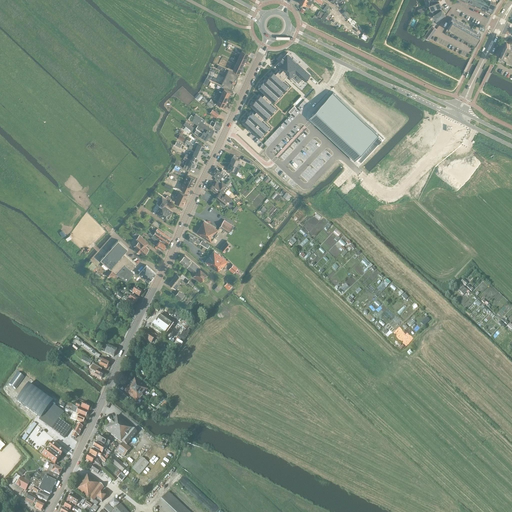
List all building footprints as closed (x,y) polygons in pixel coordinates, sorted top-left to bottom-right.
[(431,9),(439,6),(441,5),(439,0),(438,0),(428,0),(429,4),(431,9)] [(486,10),(490,0),(489,0),(484,0),(481,8),(484,9),(486,9),(486,10)] [(490,0),(486,10),(489,11),(491,12),(495,3),(490,0)] [(439,6),(431,9),(433,14),(436,19),(445,13),(441,8),(439,6)] [(342,13),(347,19),(350,16),(345,10),(342,13)] [(320,18),(323,20),(324,18),(328,13),(326,11),(320,18)] [(480,34),(478,32),(452,17),(446,27),(447,27),(447,26),(448,27),(447,27),(475,43),(480,34)] [(431,25),(423,37),(428,40),(436,28),(431,25)] [(511,47),(509,46),(510,45),(506,42),(500,55),(508,60),(507,61),(511,62),(511,47)] [(241,52),(240,54),(248,58),(249,55),(250,53),(242,49),(242,50),(239,48),(238,50),(241,52)] [(244,118),(242,120),(243,122),(242,122),(249,128),(254,133),(254,132),(258,137),(259,136),(260,138),(263,135),(261,134),(266,129),(267,130),(270,128),(268,126),(269,126),(261,119),(263,117),(265,118),(267,119),(269,117),(268,115),(273,110),(274,112),(276,109),(275,108),(275,107),(269,102),(271,100),(273,101),(275,102),(277,99),(276,98),(278,95),(280,96),(282,94),(281,93),(285,88),(287,89),(289,87),(288,85),(283,79),(286,76),(290,79),(292,77),(298,83),(302,79),(304,81),(311,74),(295,60),(296,60),(294,58),(293,58),(287,52),(283,57),(282,57),(279,61),(275,66),(277,68),(274,72),(274,71),(273,72),(272,71),(270,73),(271,74),(266,79),(265,78),(263,81),(264,82),(261,85),(260,83),(258,86),(259,87),(258,88),(264,93),(262,95),(261,94),(260,94),(259,93),(257,96),(258,97),(253,102),(252,101),(250,103),(251,104),(250,105),(256,110),(255,113),(253,111),(252,112),(251,110),(249,113),(250,114),(245,119),(244,118)] [(235,56),(234,58),(245,63),(246,61),(248,58),(240,54),(238,57),(235,56)] [(236,61),(235,64),(243,68),(245,65),(244,65),(245,63),(234,58),(233,60),(236,61)] [(243,68),(235,64),(234,67),(231,66),(230,68),(233,69),(241,73),(242,71),(243,68)] [(228,70),(225,77),(236,83),(237,81),(236,80),(235,81),(234,80),(235,78),(235,79),(238,74),(228,70)] [(236,83),(225,77),(221,84),(231,89),(233,84),(232,84),(233,82),(235,83),(234,83),(236,84),(236,83)] [(223,90),(222,93),(230,97),(231,94),(232,92),(224,88),(221,87),(220,89),(223,90)] [(323,117),(318,122),(320,124),(356,158),(359,154),(374,139),(378,143),(381,141),(376,136),(378,134),(333,91),(332,91),(327,97),(327,98),(327,97),(330,100),(319,113),(323,117)] [(199,101),(203,96),(199,93),(195,98),(199,101)] [(217,94),(216,97),(227,102),(228,100),(230,97),(222,93),(220,96),(217,94)] [(227,102),(216,97),(215,99),(218,100),(217,103),(225,107),(227,104),(226,104),(227,102)] [(210,112),(216,117),(219,114),(212,109),(210,112)] [(196,128),(202,131),(203,132),(200,136),(206,139),(208,136),(210,137),(210,138),(211,138),(215,130),(203,122),(205,120),(195,114),(194,116),(194,117),(192,121),(198,125),(196,128)] [(210,124),(213,126),(219,129),(222,124),(216,121),(215,122),(211,120),(210,124)] [(188,144),(190,145),(202,151),(205,145),(196,141),(194,144),(191,143),(191,142),(186,140),(185,142),(188,144)] [(195,150),(193,153),(199,156),(202,151),(190,145),(189,147),(190,148),(195,150)] [(186,153),(184,156),(197,162),(199,156),(193,153),(192,156),(186,153)] [(233,156),(230,161),(238,165),(239,163),(238,162),(239,159),(236,157),(237,156),(234,155),(233,156)] [(197,162),(184,156),(183,158),(187,160),(183,167),(189,170),(191,166),(194,167),(197,162)] [(238,165),(230,161),(227,167),(234,170),(235,167),(237,168),(238,165)] [(220,171),(216,168),(212,174),(219,179),(222,176),(224,178),(226,175),(228,177),(230,175),(225,171),(222,169),(220,171)] [(273,172),(279,179),(283,176),(277,168),(273,172)] [(303,171),(301,173),(311,183),(316,179),(308,172),(306,174),(303,171)] [(187,174),(185,179),(193,183),(195,178),(187,174)] [(185,179),(183,184),(191,188),(193,183),(185,179)] [(221,191),(222,190),(225,193),(229,187),(228,186),(232,180),(230,179),(225,184),(222,181),(219,184),(216,181),(215,184),(213,183),(210,188),(215,192),(218,188),(221,191)] [(191,188),(183,184),(180,189),(188,192),(191,188)] [(179,191),(177,196),(185,200),(187,195),(179,191)] [(216,197),(220,201),(220,202),(220,203),(220,204),(221,204),(223,207),(225,205),(224,204),(228,199),(231,201),(232,200),(231,197),(226,193),(224,195),(220,192),(216,197)] [(185,200),(177,196),(175,201),(183,205),(185,200)] [(156,213),(157,214),(167,220),(171,213),(173,211),(165,206),(168,201),(162,197),(157,203),(160,206),(156,213)] [(219,227),(228,232),(233,225),(224,219),(219,227)] [(196,233),(211,242),(218,230),(204,221),(196,233)] [(157,229),(155,231),(153,234),(162,240),(168,244),(171,238),(157,229)] [(134,246),(136,247),(144,255),(149,249),(146,246),(149,243),(139,234),(136,238),(140,242),(136,247),(135,246),(134,246)] [(200,241),(189,234),(186,239),(194,243),(195,242),(198,244),(200,241)] [(152,238),(158,242),(156,245),(163,249),(166,244),(153,236),(152,238)] [(300,244),(303,246),(309,241),(306,238),(300,244)] [(110,268),(127,280),(126,281),(128,282),(133,277),(135,279),(138,276),(134,272),(131,269),(136,263),(124,253),(128,249),(118,240),(100,260),(110,268)] [(231,244),(227,241),(220,248),(225,252),(231,244)] [(221,269),(227,261),(214,251),(214,250),(213,251),(214,251),(205,261),(205,262),(218,271),(220,268),(221,269)] [(200,282),(207,273),(185,254),(179,261),(195,274),(193,276),(200,282)] [(146,265),(141,270),(139,272),(149,281),(155,273),(146,265)] [(177,274),(173,279),(179,284),(183,279),(177,274)] [(385,289),(390,281),(385,278),(380,286),(385,289)] [(179,284),(173,279),(169,284),(175,289),(179,284)] [(222,287),(219,283),(214,289),(217,292),(222,287)] [(139,297),(140,296),(142,292),(135,288),(134,291),(131,289),(129,291),(132,293),(139,297)] [(184,295),(179,290),(175,295),(180,300),(184,295)] [(127,295),(126,297),(135,304),(138,300),(132,295),(130,297),(127,295)] [(135,304),(126,297),(124,300),(127,302),(125,304),(132,309),(135,304)] [(117,309),(132,316),(135,312),(119,304),(117,309)] [(160,315),(152,328),(164,336),(173,324),(160,315)] [(382,320),(379,322),(383,326),(388,321),(382,315),(379,318),(382,320)] [(426,317),(420,323),(423,326),(429,321),(426,317)] [(178,324),(186,331),(191,324),(188,322),(184,318),(178,324)] [(396,338),(402,332),(399,329),(393,335),(396,338)] [(139,336),(144,339),(148,333),(143,330),(139,336)] [(148,333),(144,339),(152,343),(155,337),(157,339),(159,336),(160,337),(160,336),(155,333),(153,336),(148,333)] [(100,351),(113,357),(117,350),(104,344),(103,346),(100,351)] [(99,360),(101,362),(100,365),(107,368),(109,363),(100,358),(99,360)] [(100,372),(102,369),(92,364),(90,370),(96,373),(95,376),(101,379),(102,379),(103,378),(103,377),(103,376),(104,374),(100,372)] [(20,376),(11,388),(18,393),(26,381),(20,376)] [(137,402),(142,396),(147,390),(134,378),(129,384),(123,391),(137,402)] [(29,385),(17,401),(40,418),(39,420),(64,438),(71,428),(59,419),(64,413),(52,404),(53,402),(29,385)] [(75,406),(88,412),(89,410),(90,410),(90,408),(90,407),(91,406),(83,403),(82,406),(77,403),(75,406)] [(72,409),(70,411),(79,415),(85,418),(86,416),(87,416),(88,415),(87,414),(88,413),(78,409),(77,411),(72,409)] [(79,415),(70,411),(69,411),(67,410),(65,412),(72,415),(70,418),(83,424),(83,423),(84,422),(84,421),(85,418),(79,415)] [(105,430),(122,444),(116,451),(124,458),(131,449),(127,445),(137,432),(117,416),(105,430)] [(79,436),(81,432),(83,427),(77,424),(75,429),(73,433),(72,437),(75,439),(77,435),(79,436)] [(97,442),(103,446),(106,443),(109,445),(111,441),(106,437),(105,439),(100,436),(97,442)] [(64,453),(50,442),(46,447),(49,450),(48,451),(45,449),(41,454),(55,465),(59,459),(58,459),(59,458),(60,458),(64,453)] [(106,451),(106,449),(105,448),(96,443),(93,448),(99,452),(101,449),(104,451),(105,450),(106,451)] [(107,459),(104,457),(102,455),(92,449),(89,454),(96,458),(97,455),(100,457),(100,458),(105,462),(107,459)] [(86,460),(92,464),(93,461),(99,465),(100,464),(98,461),(97,460),(89,455),(87,457),(86,458),(86,459),(86,460)] [(109,460),(122,472),(126,467),(113,456),(109,460)] [(132,469),(140,474),(149,463),(142,457),(132,469)] [(62,470),(50,465),(47,471),(59,476),(62,470)] [(36,471),(29,485),(34,487),(43,493),(44,492),(50,495),(56,482),(46,477),(45,479),(41,475),(37,471),(36,471)] [(44,471),(41,475),(45,479),(46,477),(56,482),(59,476),(47,471),(46,474),(44,471)] [(13,483),(16,485),(16,486),(25,491),(27,487),(28,487),(30,482),(16,474),(13,479),(15,479),(13,483)] [(76,489),(91,500),(93,502),(94,500),(104,488),(100,484),(87,474),(76,489)] [(28,489),(31,491),(32,490),(37,494),(39,491),(34,487),(30,485),(28,489)] [(3,488),(14,500),(17,503),(19,501),(16,499),(18,498),(6,486),(3,488)] [(21,496),(25,497),(35,503),(37,504),(35,508),(41,511),(42,511),(43,509),(45,505),(35,500),(36,498),(26,493),(26,492),(24,491),(23,491),(21,495),(22,495),(21,496)] [(37,497),(40,498),(47,502),(49,496),(43,493),(40,491),(37,497)] [(0,493),(0,499),(2,501),(3,500),(10,506),(13,502),(1,492),(0,493)] [(97,498),(101,502),(105,496),(100,493),(97,498)] [(154,508),(157,511),(187,511),(168,493),(154,508)] [(79,500),(74,497),(71,495),(67,501),(76,506),(78,503),(82,505),(84,502),(80,499),(79,500)] [(63,507),(70,511),(72,508),(77,511),(78,511),(80,511),(81,511),(82,511),(79,509),(73,506),(66,502),(63,507)]
